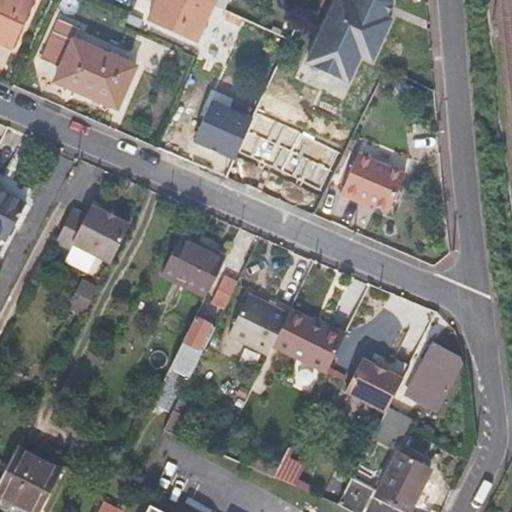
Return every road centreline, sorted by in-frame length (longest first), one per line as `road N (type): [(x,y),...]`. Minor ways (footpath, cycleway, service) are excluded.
road 1 (residential): [(0,100),(477,308)]
road 2 (residential): [(445,0),(477,308)]
road 3 (residential): [(477,308),(494,435),(462,511)]
